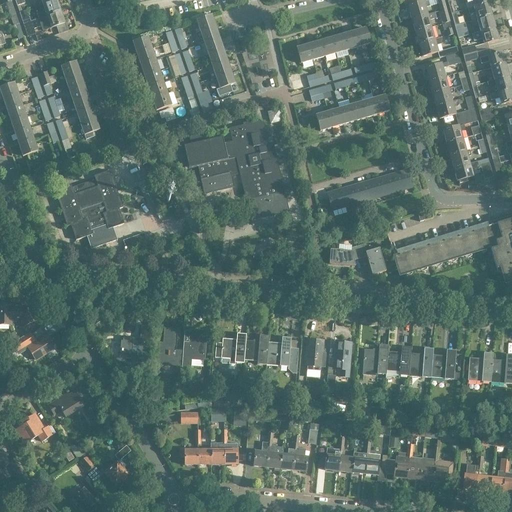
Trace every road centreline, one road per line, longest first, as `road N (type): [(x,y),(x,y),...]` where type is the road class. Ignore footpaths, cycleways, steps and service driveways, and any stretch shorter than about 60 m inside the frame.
road 1 (residential): [(42,273),(511,305)]
road 2 (residential): [(511,197),(438,197),(380,0)]
road 3 (residential): [(173,496),(86,350)]
road 4 (residential): [(323,502),(173,496)]
road 5 (residential): [(42,273),(0,155)]
